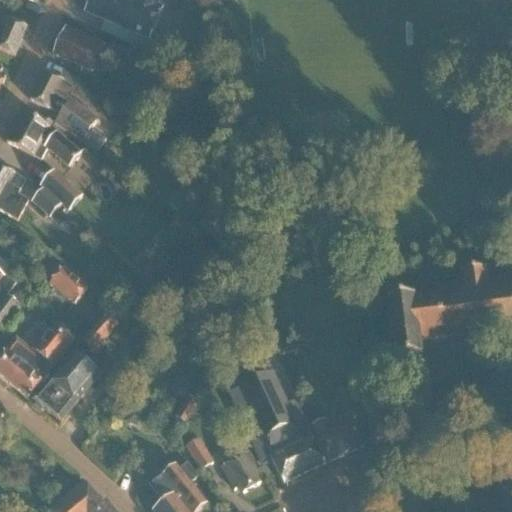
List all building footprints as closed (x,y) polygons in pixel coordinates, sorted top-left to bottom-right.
[(91,0),(85,15),(149,42),(162,11),(159,9),(162,0),(91,0)] [(0,52),(15,59),(27,30),(3,19),(0,25),(0,52)] [(52,56),(93,75),(105,47),(65,28),(52,56)] [(112,46),(108,54),(121,60),(124,52),(112,46)] [(99,121),(66,99),(72,88),(45,74),(30,103),(56,117),(57,116),(59,117),(55,125),(83,144),(89,135),(99,121)] [(81,154),(53,133),(23,116),(7,145),(34,160),(34,159),(41,163),(47,152),(69,170),(81,154)] [(83,144),(82,145),(97,155),(105,143),(90,133),(89,135),(83,144)] [(0,213),(18,223),(25,210),(24,210),(28,204),(17,198),(25,184),(15,177),(0,167),(0,213)] [(41,189),(69,214),(81,200),(54,175),(41,189)] [(197,205),(182,191),(168,206),(183,219),(197,205)] [(31,204),(50,220),(61,207),(43,192),(31,204)] [(65,219),(58,212),(52,219),(59,226),(65,219)] [(140,271),(168,240),(160,233),(132,264),(140,271)] [(50,279),(60,265),(44,252),(33,266),(50,279)] [(191,253),(185,258),(185,267),(191,273),(199,273),(205,267),(205,258),(199,252),(191,253)] [(0,260),(0,273),(7,277),(13,267),(0,260)] [(49,288),(74,306),(87,289),(63,270),(49,288)] [(511,277),(487,281),(486,271),(460,274),(462,286),(436,289),(437,297),(386,304),(393,362),(422,358),(420,343),(469,337),(470,345),(511,339),(511,277)] [(5,280),(0,275),(0,329),(3,332),(21,311),(6,299),(16,287),(6,278),(5,280)] [(91,358),(119,326),(116,324),(120,320),(111,312),(79,347),(73,354),(63,365),(65,366),(47,387),(46,386),(32,403),(34,404),(35,408),(42,413),(45,413),(60,425),(100,377),(85,365),(91,358)] [(0,377),(29,400),(48,376),(75,343),(55,327),(32,354),(16,341),(0,361),(0,377)] [(147,337),(140,346),(147,352),(154,343),(147,337)] [(273,376),(229,396),(261,465),(271,461),(283,485),(325,467),(312,441),(295,404),(287,408),(273,376)] [(186,427),(199,404),(188,398),(174,420),(186,427)] [(378,419),(381,427),(394,424),(382,401),(332,423),(333,425),(327,428),(324,422),(312,428),(329,464),(366,448),(357,429),(378,419)] [(128,413),(124,426),(138,429),(141,416),(128,413)] [(186,450),(201,474),(214,465),(199,442),(186,450)] [(265,483),(248,454),(221,470),(234,493),(240,490),(243,496),(265,483)] [(188,465),(179,472),(191,486),(200,479),(188,465)] [(200,511),(207,507),(191,486),(179,472),(176,469),(151,489),(164,504),(154,511),(200,511)] [(102,505),(82,484),(49,511),(113,511),(105,502),(102,505)]
